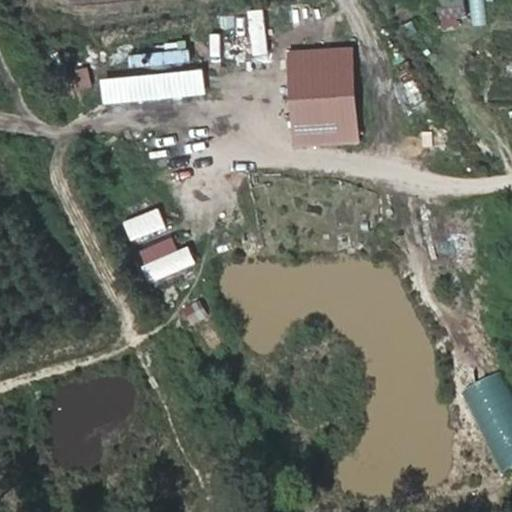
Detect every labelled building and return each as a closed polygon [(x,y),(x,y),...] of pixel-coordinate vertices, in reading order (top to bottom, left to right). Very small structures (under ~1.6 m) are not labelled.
[(441,0),(442,20),(469,20),(469,0),(441,0)] [(353,47),(286,51),(290,147),(357,144),(353,47)] [(150,48),(149,60),(193,62),(193,50),(150,48)] [(162,205),(126,218),(134,239),(170,226),(162,205)] [(194,263),(181,231),(141,248),(155,279),(194,263)] [(511,391),(501,369),(464,391),(500,472),(511,466),(511,391)]
